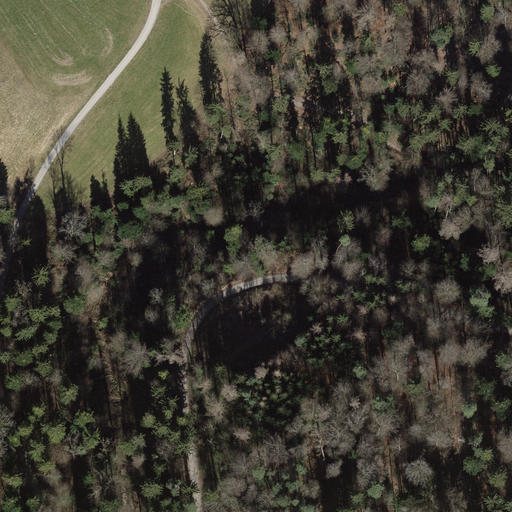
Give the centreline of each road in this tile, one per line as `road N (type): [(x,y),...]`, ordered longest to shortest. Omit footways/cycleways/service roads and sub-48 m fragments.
road 1 (track): [(199,511),(183,360),(198,320),(225,294),(263,280),(319,280),(511,330)]
road 2 (track): [(156,0),(141,41),(37,180),(0,291)]
road 3 (track): [(200,0),(250,89),(355,117)]
road 4 (track): [(0,384),(48,511)]
